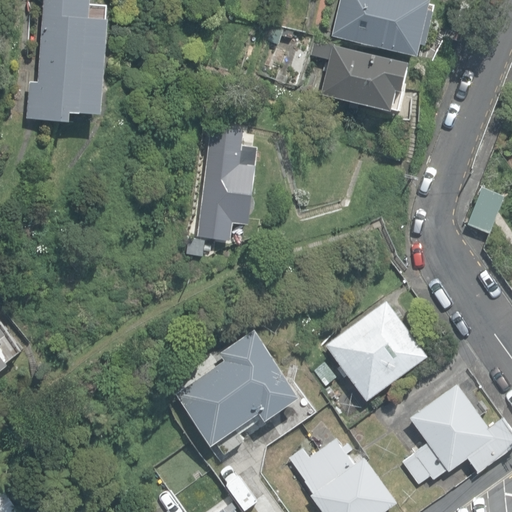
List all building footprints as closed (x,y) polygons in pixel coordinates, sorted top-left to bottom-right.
[(28,117),(73,120),(73,111),(104,113),(111,19),(92,17),(92,0),(45,0),(39,81),(31,81),(28,117)] [(341,0),(334,35),(419,55),(422,43),(427,44),(435,11),(430,9),(432,0),(341,0)] [(321,93),(393,110),(398,89),(404,91),(410,62),(315,40),(312,55),(329,59),(321,93)] [(199,236),(232,240),(234,222),(250,224),(259,146),(244,144),(246,130),(212,126),(199,236)] [(468,223),(490,232),(503,197),(481,189),(468,223)] [(327,344),(367,399),(428,355),(388,299),(327,344)] [(0,372),(22,355),(0,327),(0,372)] [(177,392),(212,444),(261,410),(267,419),(301,395),(256,329),(221,352),(225,359),(177,392)] [(314,369),(326,384),(337,376),(325,361),(314,369)] [(403,460),(419,483),(431,474),(434,478),(447,468),(449,470),(469,456),(479,471),(511,447),(511,426),(504,416),(490,426),(458,382),(412,416),(430,441),(403,460)] [(312,494),(324,511),(383,511),(399,501),(366,454),(355,462),(347,450),(353,446),(350,442),(343,446),(337,437),(310,456),(304,447),(291,456),(315,491),(312,494)] [(0,511),(23,511),(0,479),(0,478),(0,511)]
